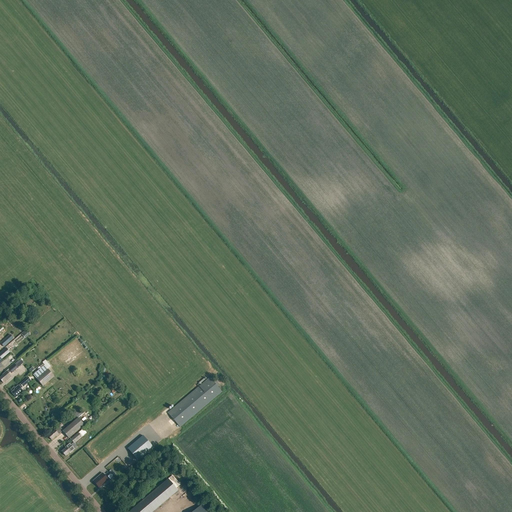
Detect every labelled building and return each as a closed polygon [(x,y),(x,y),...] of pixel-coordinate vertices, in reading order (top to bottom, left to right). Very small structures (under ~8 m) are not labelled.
[(31,333),(27,329),(22,334),(25,338),(31,333)] [(10,335),(1,343),(4,347),(13,339),(10,335)] [(0,364),(1,363),(0,361),(8,355),(7,354),(10,352),(7,348),(0,353),(0,364)] [(49,368),(52,365),(46,359),(44,362),(49,368)] [(23,363),(20,360),(15,364),(3,374),(3,375),(0,378),(0,379),(3,383),(7,381),(12,377),(9,374),(11,373),(12,373),(18,368),(18,367),(23,363)] [(33,375),(43,386),(54,377),(45,365),(33,375)] [(29,377),(14,389),(15,390),(12,393),(16,398),(24,392),(21,389),(31,381),(29,377)] [(210,378),(168,413),(180,427),(222,392),(210,378)] [(73,414),(76,418),(85,410),(84,408),(82,409),(81,408),(73,414)] [(79,418),(63,431),(69,439),(85,426),(84,425),(89,422),(83,415),(79,418)] [(60,427),(56,430),(55,430),(48,436),(52,440),(56,437),(57,437),(59,435),(63,431),(60,427)] [(78,433),(71,440),(74,444),(82,437),(78,433)] [(137,461),(153,447),(143,436),(128,449),(137,461)] [(66,448),(62,452),(65,456),(66,456),(70,453),(74,450),(75,450),(70,444),(65,448),(66,448)] [(93,481),(99,488),(109,480),(103,473),(93,481)] [(168,479),(130,511),(154,511),(179,491),(168,479)]
